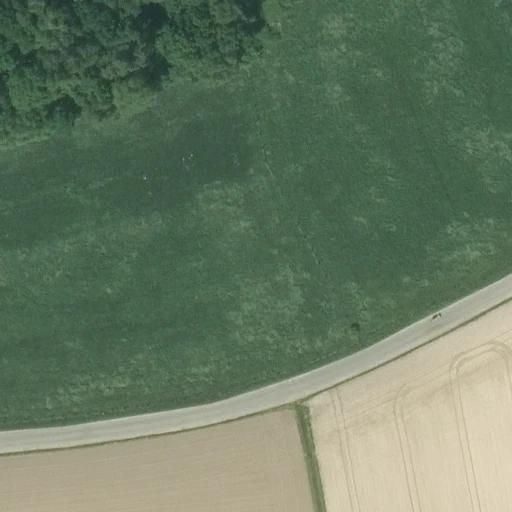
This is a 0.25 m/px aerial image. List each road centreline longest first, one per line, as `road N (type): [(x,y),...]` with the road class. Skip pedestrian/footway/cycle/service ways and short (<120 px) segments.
road 1 (residential): [(511,284),(378,357),(264,402),(121,432),(0,443)]
road 2 (track): [(312,383),(333,511)]
